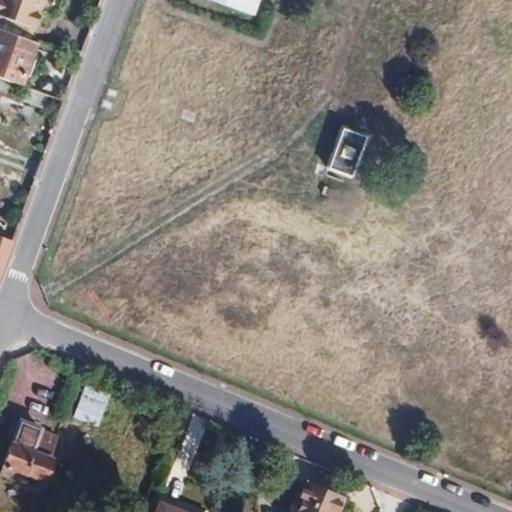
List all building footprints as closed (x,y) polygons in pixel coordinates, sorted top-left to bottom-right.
[(0,0),(0,14),(32,26),(39,8),(43,0),(56,0),(60,1),(60,0),(0,0)] [(56,0),(43,0),(39,8),(55,14),(60,1),(56,0)] [(214,0),(250,13),(255,0),(214,0)] [(0,28),(0,76),(19,84),(35,42),(0,28)] [(341,126),(325,166),(349,175),(364,135),(341,126)] [(0,273),(12,241),(0,236),(0,273)] [(70,418),(95,428),(110,393),(85,383),(70,418)] [(20,421),(1,472),(20,479),(22,476),(42,482),(44,478),(45,478),(52,460),(47,458),(55,437),(38,430),(39,427),(20,421)] [(300,480),(288,511),(333,511),(339,497),(300,480)] [(184,511),(157,500),(152,511),(184,511)]
